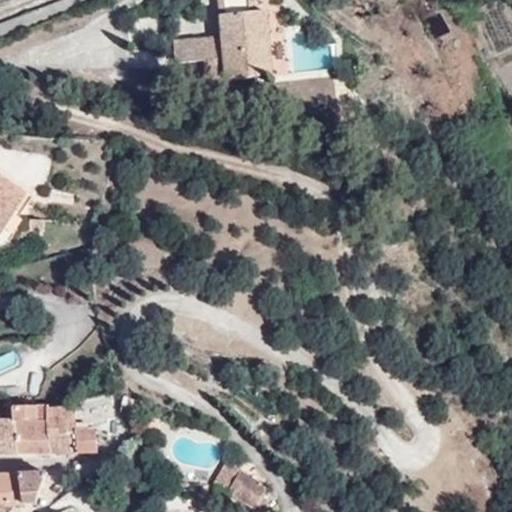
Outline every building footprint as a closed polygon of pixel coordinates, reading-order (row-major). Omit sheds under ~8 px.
[(205,60),(205,66),(269,13),(224,15),(225,37),(225,47),(205,48),(205,38),(175,39),(176,61),(205,60)] [(269,13),(205,66),(206,75),(226,73),(227,79),(273,76),(269,13)] [(225,37),(205,38),(205,48),(225,47),(225,37)] [(0,234),(14,213),(20,217),(32,198),(0,176),(0,234)] [(84,409),(109,403),(108,395),(83,402),(84,409)] [(121,413),(140,415),(139,401),(126,397),(121,413)] [(17,454),(52,453),(49,410),(49,407),(14,409),(15,423),(17,454)] [(52,453),(74,454),(98,454),(97,446),(96,432),(77,431),(75,408),(49,410),(52,453)] [(0,454),(17,454),(15,423),(9,423),(0,422),(0,454)] [(96,432),(97,446),(105,445),(103,432),(96,432)] [(217,485),(258,509),(258,510),(267,496),(265,495),(268,488),(229,465),(217,485)] [(47,474),(19,475),(24,505),(37,505),(47,474)] [(24,505),(19,475),(0,476),(0,507),(6,507),(24,505)]
